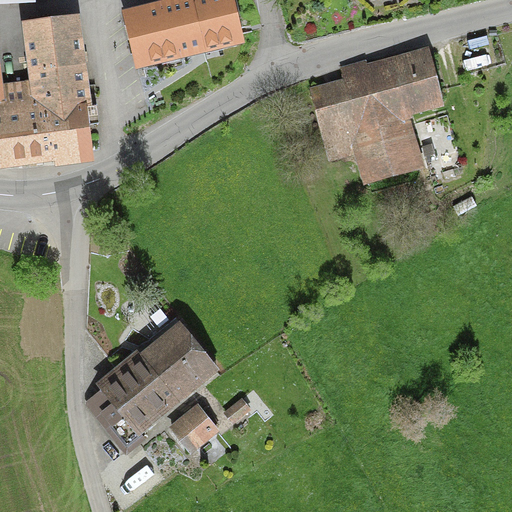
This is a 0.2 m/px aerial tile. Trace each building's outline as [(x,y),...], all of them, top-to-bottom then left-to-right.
[(243,39),(233,0),(176,0),(130,11),(143,63),(243,39)] [(0,165),(92,153),(74,20),(25,27),(33,88),(0,91),(0,165)] [(403,111),(440,101),(429,57),(364,76),(361,63),(340,69),(354,124),(354,140),(366,183),(415,170),(402,125),(406,124),(403,111)] [(163,319),(155,308),(142,318),(150,328),(163,319)] [(86,403),(92,413),(124,453),(141,439),(136,434),(156,418),(152,414),(165,403),(169,408),(212,372),(208,368),(211,365),(180,327),(86,403)] [(239,401),(223,413),(231,423),(247,411),(239,401)] [(198,409),(170,431),(187,451),(214,429),(198,409)]
